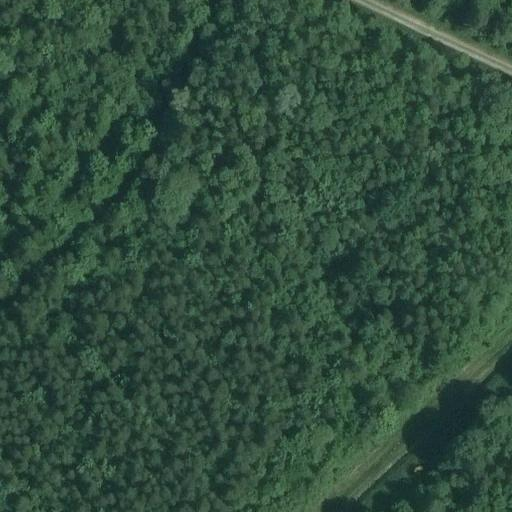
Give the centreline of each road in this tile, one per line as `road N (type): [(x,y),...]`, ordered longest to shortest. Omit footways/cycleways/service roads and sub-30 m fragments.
road 1 (track): [(0,309),(127,190),(218,0)]
road 2 (track): [(511,72),(358,0)]
